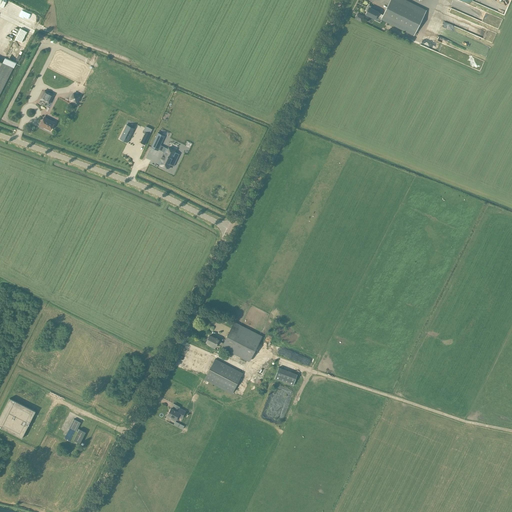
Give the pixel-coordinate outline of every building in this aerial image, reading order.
[(365,12),(365,11),(366,12),(365,14),(374,19),(375,16),(381,19),(414,35),(428,6),(415,0),(390,0),(383,16),(377,13),(371,10),(372,8),(372,9),(372,8),(368,6),(365,12)] [(22,37),(26,39),(29,32),(20,28),(11,48),(16,50),(22,37)] [(0,95),(13,67),(0,60),(0,95)] [(45,90),(40,99),(46,102),(49,96),(52,97),(54,95),(45,90)] [(73,93),(70,100),(76,103),(79,96),(73,93)] [(41,124),(44,126),(44,127),(50,130),(54,122),(45,117),(41,124)] [(119,140),(127,144),(134,129),(127,126),(119,140)] [(143,137),(140,142),(145,145),(150,134),(146,132),(144,134),(146,135),(144,138),(143,137)] [(158,150),(165,136),(157,133),(151,147),(158,150)] [(170,165),(174,166),(177,160),(173,159),(176,152),(166,148),(159,164),(168,169),(170,165)] [(206,342),(210,344),(210,345),(215,348),(217,344),(222,346),(221,347),(250,361),(263,336),(234,322),(223,343),(219,340),(210,335),(206,342)] [(215,359),(204,380),(232,394),(243,373),(215,359)] [(275,379),(288,384),(294,386),(298,375),(279,368),(275,379)] [(261,380),(264,373),(259,371),(255,378),(261,380)] [(0,417),(0,427),(22,438),(36,411),(10,398),(0,417)] [(168,415),(172,417),(171,418),(176,421),(178,416),(182,418),(185,411),(180,408),(178,412),(171,408),(168,415)] [(74,419),(70,427),(76,431),(77,430),(78,431),(74,440),(80,443),(86,432),(80,429),(79,429),(78,428),(81,422),(74,419)]
